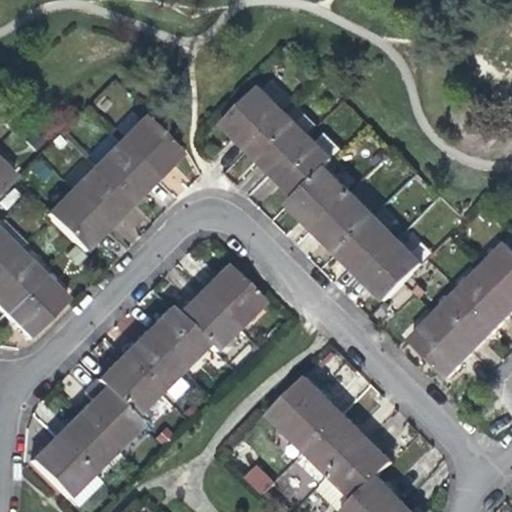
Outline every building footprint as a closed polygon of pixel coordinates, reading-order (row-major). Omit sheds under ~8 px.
[(287,111),(263,87),(225,125),(241,141),(249,148),(287,111)] [(311,135),(287,111),(249,148),(261,161),(273,173),(311,135)] [(181,154),(144,117),(119,143),(155,180),(169,166),(181,154)] [(335,159),(311,135),(273,173),(287,186),(297,197),(328,165),(335,159)] [(155,180),(119,143),(94,167),(131,204),(144,190),(155,180)] [(0,193),(15,179),(0,164),(0,193)] [(353,190),(328,165),(297,197),(290,203),(304,217),(315,228),(353,190)] [(131,204),(94,167),(71,191),(107,227),(120,215),(131,204)] [(378,215),(353,190),(315,228),(328,240),(340,252),(378,215)] [(107,227),(71,191),(46,215),(83,252),(96,239),(107,227)] [(401,238),(378,215),(340,252),(352,265),(363,276),(401,238)] [(0,270),(17,254),(0,236),(0,270)] [(387,300),(425,262),(401,238),(363,276),(377,290),(387,300)] [(511,245),(509,242),(484,267),(511,294),(511,245)] [(0,310),(5,316),(42,279),(17,254),(0,270),(0,310)] [(261,305),(223,266),(211,278),(199,290),(236,329),(261,305)] [(511,313),(511,294),(484,267),(460,290),(498,328),(510,315),(511,313)] [(30,341),(67,303),(42,279),(5,316),(20,331),(30,341)] [(236,329),(199,290),(188,301),(174,315),(205,347),(211,353),(236,329)] [(498,328),(460,290),(436,314),(473,352),(488,338),(498,328)] [(205,347),(174,315),(167,308),(155,320),(142,333),(179,371),(205,347)] [(473,352),(436,314),(412,339),(449,376),(464,361),(473,352)] [(179,371),(142,333),(129,345),(116,357),(154,396),(179,371)] [(154,396),(116,357),(106,367),(92,380),(100,388),(130,419),(154,396)] [(305,452),(343,414),(328,399),(306,378),(268,416),(305,452)] [(130,419),(100,388),(89,399),(75,412),(112,450),(137,426),(130,419)] [(112,450),(75,412),(62,425),(50,436),(87,474),(112,450)] [(330,476),(368,438),(357,428),(343,414),(305,452),(330,476)] [(87,474),(50,436),(40,446),(25,460),(62,498),(87,474)] [(355,501),(378,478),(393,463),(379,450),(368,438),(330,476),(355,501)] [(256,464),(242,477),(261,496),(275,483),(256,464)] [(390,511),(401,501),(393,493),(378,478),(355,501),(344,511),(390,511)] [(413,511),(401,501),(390,511),(413,511)]
